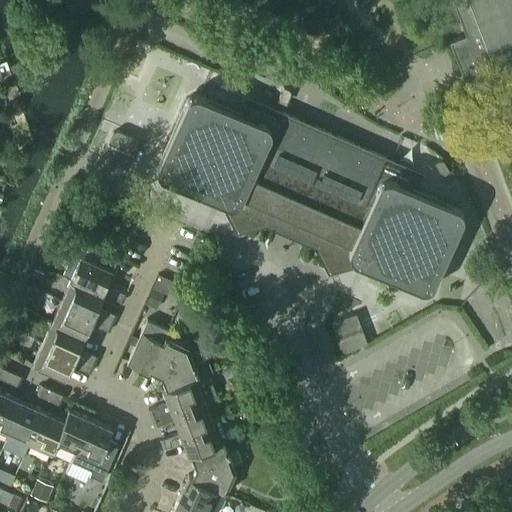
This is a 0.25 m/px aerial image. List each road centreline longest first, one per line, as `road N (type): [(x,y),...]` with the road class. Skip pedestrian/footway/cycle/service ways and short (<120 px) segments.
road 1 (residential): [(130,511),(154,463),(139,419),(89,395),(170,222)]
road 2 (tertiary): [(373,511),(455,449),(511,423)]
